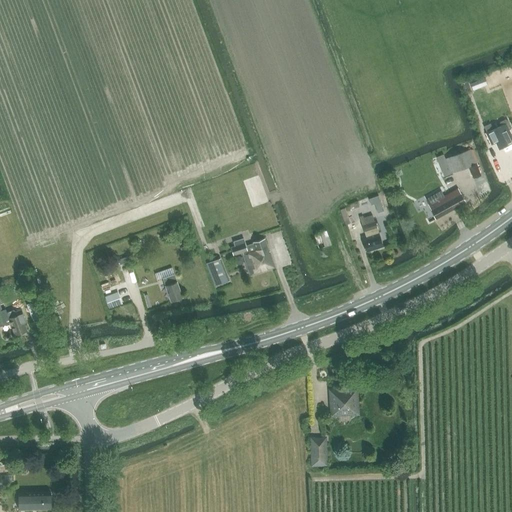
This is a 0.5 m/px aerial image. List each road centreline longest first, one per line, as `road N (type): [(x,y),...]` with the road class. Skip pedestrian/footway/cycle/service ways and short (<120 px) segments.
road 1 (secondary): [(511,217),(430,271),(345,311),(77,389)]
road 2 (unclassified): [(89,440),(157,421),(265,367),(400,315),(511,245)]
road 3 (unclassified): [(0,375),(167,340)]
